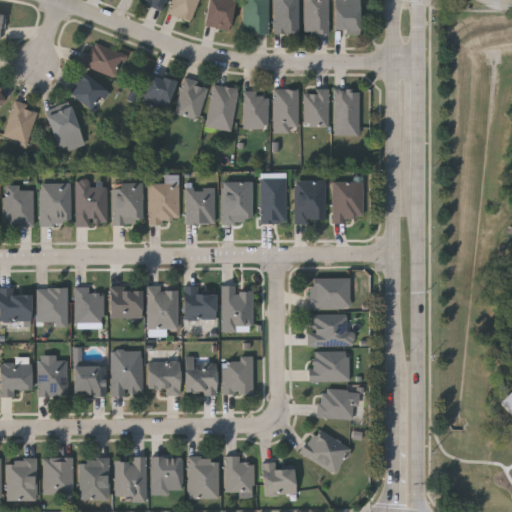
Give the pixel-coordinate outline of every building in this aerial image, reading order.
[(142,0),(163,0),(158,9),(142,0)] [(170,0),(197,0),(189,20),(166,11),(170,0)] [(232,0),(228,28),(203,24),(207,0),(232,0)] [(242,32),(242,0),(266,0),(266,32),(242,32)] [(272,32),(272,0),(297,0),(297,32),(272,32)] [(303,32),(303,0),(327,0),(327,32),(303,32)] [(358,0),(358,33),(344,33),(344,28),(334,28),(334,0),(358,0)] [(80,63),(89,39),(123,52),(113,76),(80,63)] [(107,91),(91,110),(68,92),(83,72),(107,91)] [(140,101),(151,72),(174,81),(163,110),(140,101)] [(173,111),(184,76),(207,83),(197,118),(173,111)] [(0,105),(8,100),(1,91),(3,89),(0,84),(0,105)] [(236,87),(230,129),(206,126),(211,84),(236,87)] [(296,88),(296,130),(272,130),(272,88),(296,88)] [(327,88),(327,125),(302,125),(302,88),(327,88)] [(357,134),(334,134),(334,89),(357,89),(357,134)] [(266,127),(242,127),(242,91),(266,91),(266,127)] [(25,143),(2,135),(13,99),(36,107),(25,143)] [(69,105),(82,143),(59,152),(45,114),(69,105)] [(259,222),(259,173),(284,173),(284,222),(259,222)] [(74,179),(88,179),(88,185),(106,185),(106,224),(74,224),(74,179)] [(323,179),(323,222),(293,222),(293,179),(323,179)] [(331,220),(331,180),(361,180),(361,220),(331,220)] [(250,181),(250,222),(220,222),(220,181),(250,181)] [(38,223),(38,182),(69,182),(69,223),(38,223)] [(112,223),(112,182),(141,182),(141,223),(112,223)] [(147,222),(147,182),(178,182),(178,222),(147,222)] [(31,225),(3,225),(3,186),(31,186),(31,225)] [(213,187),(213,222),(184,222),(184,187),(213,187)] [(348,307),(307,307),(307,276),(348,276),(348,307)] [(220,285),(234,284),(234,289),(251,289),(252,324),(242,324),(242,330),(221,330),(220,285)] [(182,318),(182,285),(196,285),(196,292),(214,292),(214,318),(182,318)] [(74,286),(88,286),(88,291),(102,291),(102,324),(74,324),(74,286)] [(146,286),(176,286),(176,328),(146,328),(146,286)] [(35,324),(35,287),(66,287),(66,324),(35,324)] [(140,317),(109,317),(109,287),(140,287),(140,317)] [(29,320),(0,320),(0,289),(29,289),(29,320)] [(307,344),(307,313),(349,313),(349,344),(307,344)] [(110,349),(140,349),(140,394),(110,394),(110,349)] [(348,379),(308,379),(308,350),(348,350),(348,379)] [(37,355),(66,355),(66,395),(37,395),(37,355)] [(183,393),(183,356),(192,356),(192,361),(214,361),(214,393),(183,393)] [(221,392),(221,357),(251,357),(251,392),(221,392)] [(178,394),(164,394),(164,387),(146,387),(146,361),(177,361),(178,394)] [(0,392),(0,362),(30,362),(30,392),(0,392)] [(104,394),(72,394),(72,365),(104,365),(104,394)] [(316,416),(318,387),(356,389),(354,418),(316,416)] [(511,392),(501,403),(511,413),(511,392)] [(315,426),(350,447),(334,474),(298,452),(315,426)] [(252,462),(252,492),(224,492),(224,455),(238,455),(238,462),(252,462)] [(71,492),(41,492),(41,456),(71,456),(71,492)] [(181,456),(181,493),(150,493),(150,456),(181,456)] [(217,497),(186,497),(186,456),(217,456),(217,497)] [(78,499),(78,457),(107,457),(107,499),(78,499)] [(145,500),(130,500),(130,497),(114,497),(114,457),(145,457),(145,500)] [(35,499),(5,499),(5,458),(35,458),(35,499)] [(263,495),(260,462),(274,460),(274,466),(292,464),(294,492),(263,495)]
